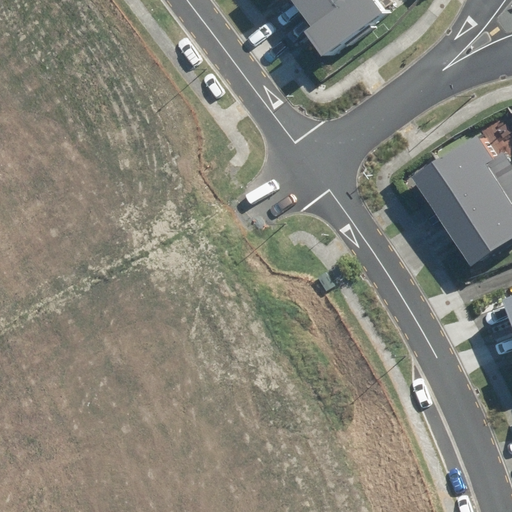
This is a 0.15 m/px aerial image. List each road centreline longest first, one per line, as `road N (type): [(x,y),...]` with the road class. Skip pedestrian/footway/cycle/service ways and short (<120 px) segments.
road 1 (residential): [(313,155),(403,300),(492,511)]
road 2 (unknown): [(0,303),(86,275),(241,205)]
road 3 (residential): [(196,0),(313,155)]
road 4 (unclassified): [(465,56),(313,155)]
